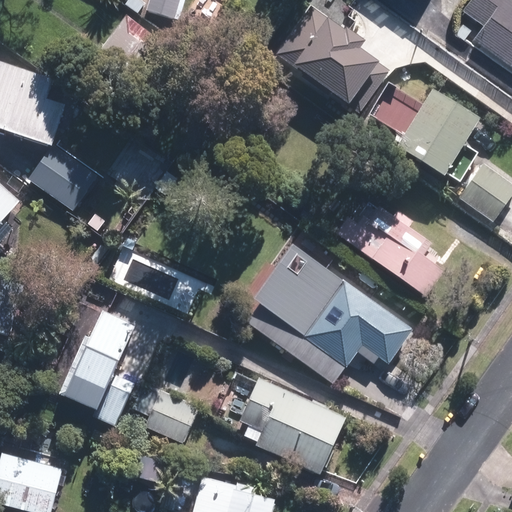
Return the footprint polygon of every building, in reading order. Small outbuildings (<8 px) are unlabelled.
[(180,0),(152,0),(149,13),(175,20),(180,0)] [(313,0),(311,5),(346,29),(365,0),(313,0)] [(511,0),(470,0),(451,28),(474,44),(478,38),(511,60),(511,0)] [(380,62),(309,11),(276,56),(347,107),(380,62)] [(183,53),(129,14),(93,62),(147,102),(183,53)] [(0,123),(52,140),(64,104),(46,98),(52,78),(0,61),(0,123)] [(405,135),(400,143),(460,181),(480,150),(465,141),(479,118),(434,90),(426,102),(392,81),(372,114),(405,135)] [(131,140),(106,176),(145,202),(169,165),(131,140)] [(55,146),(34,176),(75,205),(97,175),(55,146)] [(511,193),(511,191),(482,170),(462,198),(493,220),(511,193)] [(0,181),(0,222),(20,199),(0,181)] [(349,217),(338,232),(426,295),(453,258),(378,205),(370,217),(363,212),(356,222),(349,217)] [(409,332),(293,249),(254,304),(261,309),(250,324),(333,384),(360,347),(385,365),(409,332)] [(129,330),(97,316),(62,397),(94,411),(129,330)] [(135,384),(117,376),(97,420),(116,428),(135,384)] [(321,474),(348,417),(263,378),(243,420),(267,431),(260,446),(321,474)] [(200,404),(147,383),(136,409),(153,416),(148,427),(185,442),(200,404)] [(50,511),(62,465),(5,451),(0,472),(0,504),(30,511),(50,511)] [(136,479),(152,481),(154,460),(119,457),(116,488),(135,490),(136,479)] [(197,511),(187,509),(185,511),(271,511),(277,494),(208,476),(197,511)]
